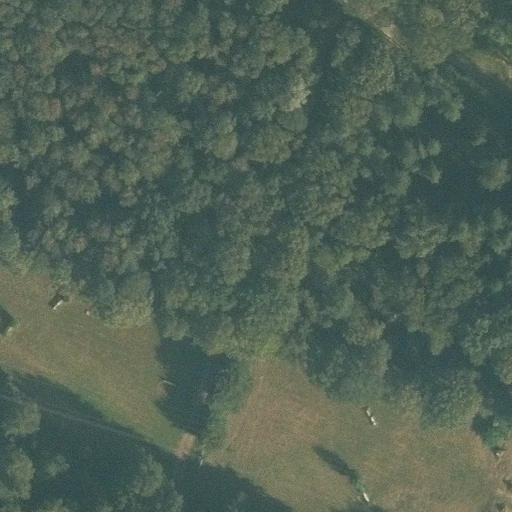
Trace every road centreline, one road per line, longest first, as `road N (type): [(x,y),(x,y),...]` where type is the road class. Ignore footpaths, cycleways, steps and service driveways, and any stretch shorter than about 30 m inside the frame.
road 1 (track): [(163,511),(339,0)]
road 2 (track): [(445,53),(383,91),(254,246)]
road 3 (track): [(511,96),(362,0)]
